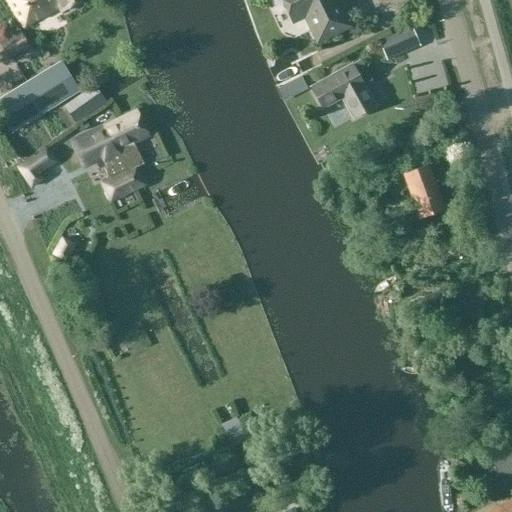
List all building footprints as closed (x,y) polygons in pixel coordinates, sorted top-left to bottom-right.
[(9,0),(26,27),(58,9),(62,15),(87,0),(9,0)] [(344,0),(281,0),(294,25),(305,19),(317,44),(351,28),(339,2),(344,0)] [(417,40),(412,28),(411,27),(378,41),(388,62),(421,48),(417,40)] [(0,44),(0,46),(8,61),(29,49),(20,33),(0,44)] [(63,64),(0,102),(0,115),(11,134),(80,91),(63,64)] [(375,108),(363,87),(371,83),(367,75),(360,80),(352,66),(312,89),(323,109),(342,98),(354,119),(375,108)] [(89,90),(64,107),(77,125),(101,107),(89,90)] [(133,145),(150,137),(137,112),(89,136),(110,180),(102,184),(112,203),(145,186),(136,168),(142,165),(133,145)] [(48,150),(20,168),(33,188),(44,181),(40,174),(57,164),(48,150)] [(403,175),(420,221),(445,211),(428,166),(403,175)] [(53,255),(66,262),(74,246),(62,239),(53,255)] [(233,416),(220,419),(224,433),(237,430),(233,416)] [(511,511),(511,501),(488,511),(511,511)]
